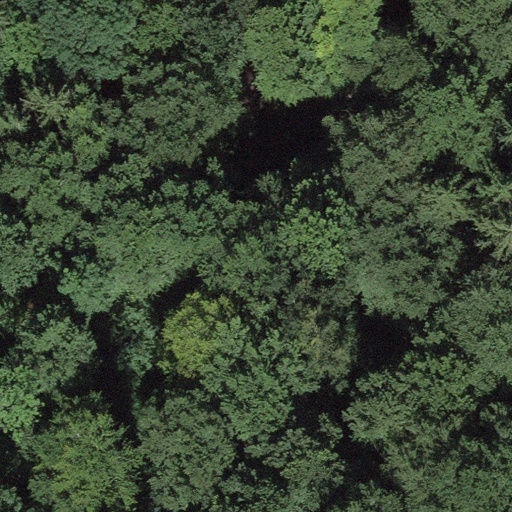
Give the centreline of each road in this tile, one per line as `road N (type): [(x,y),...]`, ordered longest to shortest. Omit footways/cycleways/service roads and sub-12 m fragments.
road 1 (track): [(0,95),(296,89),(511,107)]
road 2 (track): [(0,390),(122,250),(296,89)]
